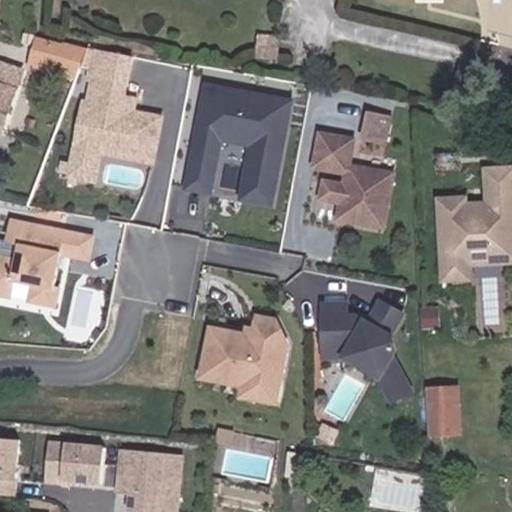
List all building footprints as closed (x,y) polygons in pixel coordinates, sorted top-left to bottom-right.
[(84,75),(90,46),(37,36),(31,65),(84,75)] [(282,39),(264,36),(261,58),(280,60),(282,39)] [(0,136),(1,137),(23,71),(0,63),(0,136)] [(153,163),(161,123),(133,117),(136,100),(124,98),(126,88),(93,81),(89,104),(84,103),(70,176),(95,181),(101,153),(103,146),(135,152),(133,159),(153,163)] [(272,205),(291,102),(207,86),(188,189),(211,193),(221,140),(225,120),(256,126),(252,145),(242,199),(272,205)] [(136,100),(138,90),(126,88),(124,98),(136,100)] [(391,129),(393,120),(370,116),(369,125),(391,129)] [(252,145),(256,126),(225,120),(221,140),(252,145)] [(389,143),(391,129),(369,125),(366,139),(389,143)] [(384,228),(394,174),(350,166),(355,139),(320,133),(314,168),(348,174),(346,185),(325,181),(321,200),(342,203),(339,220),(384,228)] [(133,159),(135,152),(103,146),(101,153),(133,159)] [(511,166),(489,168),(491,202),(468,204),(468,197),(443,199),(447,278),(473,277),(472,261),(471,247),(511,244),(511,166)] [(55,289),(62,254),(89,259),(93,238),(13,222),(9,243),(20,245),(16,261),(0,257),(0,294),(10,297),(14,281),(34,285),(55,289)] [(511,258),(511,244),(471,247),(472,261),(511,258)] [(55,306),(59,290),(55,289),(34,285),(31,301),(55,306)] [(396,347),(385,338),(400,318),(381,303),(365,322),(353,313),(346,317),(346,305),(324,305),(324,340),(345,340),(355,345),(346,358),(378,382),(399,355),(396,347)] [(279,388),(288,345),(277,321),(258,317),(256,330),(254,337),(247,335),(212,329),(202,378),(244,386),(245,383),(279,388)] [(254,337),(256,330),(248,329),(247,335),(254,337)] [(346,358),(355,345),(345,340),(324,340),(324,358),(346,358)] [(276,403),(279,388),(245,383),(244,386),(243,397),(276,403)] [(462,435),(459,386),(428,388),(431,437),(462,435)] [(222,430),(218,474),(271,480),(274,446),(247,443),(248,432),(222,430)] [(0,495),(14,497),(19,440),(0,438),(0,495)] [(102,484),(105,448),(48,443),(45,478),(102,484)] [(176,511),(182,455),(119,449),(116,486),(131,488),(129,511),(176,511)] [(307,479),(310,456),(290,454),(287,476),(307,479)]
